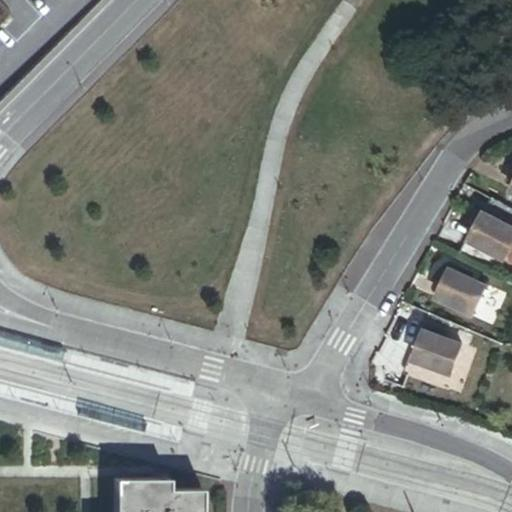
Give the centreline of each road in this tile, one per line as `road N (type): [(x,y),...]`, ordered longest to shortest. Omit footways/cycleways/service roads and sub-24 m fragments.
road 1 (residential): [(301,400),(467,144),(511,119)]
road 2 (residential): [(275,392),(0,310)]
road 3 (residential): [(511,473),(482,456),(301,400)]
road 4 (residential): [(0,136),(134,0)]
road 5 (residential): [(275,392),(251,511)]
